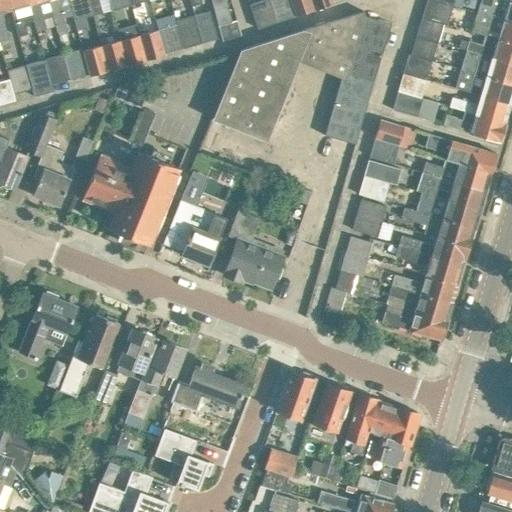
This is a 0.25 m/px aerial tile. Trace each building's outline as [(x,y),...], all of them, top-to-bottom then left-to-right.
[(0,0),(0,45),(10,43),(1,12),(10,9),(7,0),(0,0)] [(33,20),(27,0),(7,0),(10,9),(17,36),(27,33),(24,22),(33,20)] [(52,15),(47,0),(27,0),(33,20),(36,30),(46,28),(43,17),(52,15)] [(71,10),(68,0),(47,0),(52,15),(57,32),(67,30),(62,13),(71,10)] [(87,27),(79,0),(68,0),(71,10),(76,30),(87,27)] [(99,0),(88,0),(93,15),(103,12),(99,0)] [(130,4),(128,0),(108,0),(111,9),(130,4)] [(210,0),(216,18),(222,41),(240,36),(236,20),(231,21),(224,0),(210,0)] [(276,22),(269,0),(262,0),(249,5),(257,29),(276,22)] [(295,15),(290,0),(269,0),(276,22),(295,15)] [(313,9),(310,0),(290,0),(295,15),(313,9)] [(333,2),(331,0),(310,0),(313,9),(333,2)] [(447,23),(453,5),(436,0),(427,0),(423,13),(422,16),(447,23)] [(511,22),(511,1),(509,1),(506,0),(481,0),(480,3),(478,12),(503,20),(511,22)] [(209,11),(194,15),(202,42),(217,38),(209,11)] [(212,116),(211,118),(212,118),(266,140),(267,141),(268,139),(267,138),(299,60),(320,69),(321,65),(342,74),(341,78),(324,134),(356,144),(374,81),(348,73),(365,16),(364,11),(312,27),(240,49),(213,116),(212,116)] [(511,43),(511,22),(503,20),(478,12),(472,31),(484,34),(497,38),(511,43)] [(202,42),(194,15),(175,20),(183,48),(202,42)] [(365,16),(348,73),(374,81),(391,24),(365,16)] [(446,24),(447,23),(422,16),(421,19),(416,35),(437,41),(443,23),(446,24)] [(183,48),(175,20),(176,24),(158,29),(164,53),(183,48)] [(164,53),(158,29),(139,35),(147,59),(164,53)] [(147,59),(139,35),(139,34),(120,40),(128,64),(147,59)] [(511,63),(511,43),(497,38),(484,34),(481,44),(469,40),(466,50),(492,57),(492,58),(511,63)] [(432,60),(437,41),(416,35),(410,54),(432,60)] [(128,64),(120,40),(101,45),(109,70),(128,64)] [(101,45),(82,51),(85,64),(88,73),(88,74),(89,76),(108,70),(101,45)] [(88,73),(85,64),(82,51),(81,48),(63,53),(70,78),(88,73)] [(70,78),(63,53),(45,58),(51,83),(70,78)] [(431,61),(432,60),(410,54),(410,55),(408,54),(403,72),(426,79),(428,72),(430,72),(433,61),(431,61)] [(51,83),(45,58),(25,64),(31,87),(33,95),(53,90),(51,83)] [(511,83),(511,63),(492,58),(489,67),(463,59),(461,68),(511,83)] [(31,87),(25,64),(6,69),(8,78),(12,93),(31,87)] [(510,104),(511,97),(511,83),(461,68),(455,87),(481,95),(510,104)] [(421,98),(426,79),(403,72),(398,92),(421,98)] [(12,93),(8,78),(0,80),(0,103),(14,100),(12,93)] [(118,87),(115,95),(126,99),(129,92),(118,87)] [(422,99),(421,98),(398,92),(393,109),(417,116),(422,99)] [(505,122),(510,104),(481,95),(478,104),(452,97),(449,106),(464,110),(475,114),(505,122)] [(99,98),(94,109),(105,113),(109,101),(99,98)] [(143,108),(131,138),(143,143),(155,113),(143,108)] [(505,122),(475,114),(464,110),(461,120),(446,115),(444,124),(470,132),(481,136),(500,142),(505,122)] [(56,118),(40,112),(25,149),(41,155),(44,149),(56,118)] [(398,144),(403,125),(380,118),(375,137),(398,144)] [(490,173),(496,153),(464,143),(464,144),(428,133),(424,147),(447,153),(446,159),(490,173)] [(22,169),(27,156),(5,147),(8,139),(0,135),(0,181),(14,187),(22,169)] [(95,141),(83,136),(76,154),(87,159),(95,141)] [(392,163),(398,144),(375,137),(369,156),(392,163)] [(70,179),(74,168),(55,160),(56,157),(55,153),(44,149),(32,177),(38,179),(32,195),(46,200),(47,203),(53,205),(57,204),(59,205),(70,179)] [(148,244),(179,167),(140,152),(133,168),(99,155),(82,199),(115,212),(109,228),(148,244)] [(401,168),(379,163),(368,159),(364,174),(396,184),(401,168)] [(485,190),(490,173),(446,159),(444,167),(425,161),(422,172),(432,175),(485,190)] [(485,190),(432,175),(422,172),(416,190),(421,192),(421,191),(479,209),(485,190)] [(391,203),(396,184),(364,174),(358,194),(391,203)] [(308,204),(312,192),(286,182),(282,195),(308,204)] [(473,228),(479,209),(421,191),(421,192),(416,210),(415,211),(420,212),(473,228)] [(385,206),(361,199),(357,213),(380,220),(385,206)] [(180,200),(163,243),(183,251),(181,254),(185,256),(184,259),(194,263),(195,260),(208,265),(215,246),(219,237),(226,218),(180,200)] [(473,228),(420,212),(415,211),(416,210),(404,207),(401,217),(427,225),(424,233),(436,237),(468,247),(473,228)] [(283,253),(251,242),(260,217),(239,209),(229,236),(242,241),(239,252),(233,250),(231,256),(224,274),(241,281),(243,277),(270,288),(277,269),(283,253)] [(376,236),(380,220),(357,213),(352,229),(376,236)] [(462,266),(468,247),(436,237),(434,245),(401,235),(397,246),(409,250),(462,266)] [(372,242),(349,236),(345,250),(368,257),(372,242)] [(462,266),(409,250),(397,246),(395,256),(428,266),(425,275),(457,284),(462,266)] [(366,262),(368,257),(345,250),(340,269),(372,279),(376,265),(366,262)] [(367,298),(372,279),(340,269),(334,288),(346,292),(367,298)] [(452,302),(457,284),(425,275),(423,282),(394,273),(391,284),(452,302)] [(446,320),(452,302),(391,284),(388,294),(417,302),(415,311),(446,320)] [(341,308),(346,292),(334,288),(334,289),(330,287),(325,303),(341,308)] [(62,345),(77,307),(57,298),(58,295),(47,291),(45,294),(41,292),(31,318),(32,318),(28,328),(26,328),(22,337),(24,339),(19,351),(36,358),(37,355),(35,354),(42,336),(60,343),(60,345),(62,345)] [(327,308),(323,321),(338,325),(341,313),(327,308)] [(440,340),(446,320),(415,311),(412,320),(384,311),(381,321),(408,329),(421,334),(440,340)] [(101,368),(119,323),(115,322),(116,319),(107,315),(106,318),(96,314),(90,331),(88,330),(83,343),(78,340),(73,352),(74,352),(59,389),(75,396),(88,363),(101,368)] [(143,371),(152,347),(156,338),(153,337),(154,335),(142,330),(142,332),(132,328),(123,346),(118,360),(120,361),(117,369),(129,373),(132,366),(143,371)] [(143,418),(161,372),(173,377),(184,349),(162,340),(159,349),(154,347),(144,371),(128,412),(143,418)] [(178,380),(170,400),(197,410),(200,403),(204,391),(218,397),(226,400),(225,401),(238,406),(242,396),(240,395),(244,385),(211,372),(212,366),(202,362),(200,368),(195,366),(192,374),(188,384),(178,380)] [(309,397),(315,378),(312,377),(310,374),(303,372),(300,373),(291,370),(276,412),(301,421),(309,397)] [(106,406),(119,376),(107,372),(95,402),(106,406)] [(337,432),(351,391),(348,390),(346,387),(339,384),(336,385),(326,382),(312,424),(337,432)] [(368,431),(377,401),(378,398),(358,391),(344,439),(352,442),(350,450),(362,453),(368,431)] [(383,462),(399,408),(377,401),(368,431),(380,435),(373,459),(383,462)] [(403,468),(418,415),(416,411),(400,406),(399,408),(383,462),(403,468)] [(39,438),(11,427),(0,422),(0,439),(33,453),(39,438)] [(164,427),(154,454),(182,464),(176,480),(180,482),(179,483),(183,485),(183,483),(197,488),(202,473),(208,475),(213,462),(190,454),(195,439),(164,427)] [(511,439),(507,438),(503,440),(495,467),(498,468),(496,474),(511,478),(511,439)] [(23,478),(33,453),(0,439),(0,452),(13,457),(10,464),(15,470),(23,478)] [(291,476),(297,457),(270,448),(264,467),(266,468),(287,475),(291,476)] [(135,451),(130,463),(143,468),(147,455),(135,451)] [(9,486),(15,470),(10,464),(13,457),(0,452),(0,489),(2,483),(9,486)] [(323,462),(318,476),(331,480),(335,466),(338,458),(325,454),(323,462)] [(335,466),(331,480),(340,483),(344,469),(335,466)] [(282,491),(286,477),(287,475),(266,468),(265,471),(260,485),(282,491)] [(294,468),(291,476),(298,478),(298,476),(301,477),(303,471),(294,468)] [(99,482),(93,497),(134,511),(163,511),(167,501),(153,496),(155,491),(147,488),(152,476),(132,469),(124,491),(99,482)] [(511,478),(496,474),(495,477),(492,477),(488,489),(491,490),(490,493),(511,499),(511,478)] [(374,492),(378,481),(359,475),(356,487),(374,492)] [(374,492),(374,493),(393,498),(397,485),(378,479),(378,481),(374,492)] [(389,511),(392,502),(383,500),(373,497),(362,493),(360,494),(358,501),(356,508),(353,506),(355,500),(320,490),(317,502),(350,511),(389,511)] [(294,511),(297,500),(273,493),(269,507),(284,511),(294,511)] [(134,511),(93,497),(87,511),(134,511)] [(511,511),(511,508),(485,501),(481,511),(511,511)]
